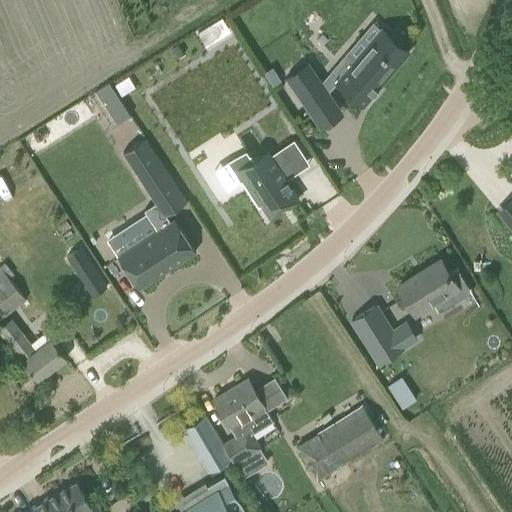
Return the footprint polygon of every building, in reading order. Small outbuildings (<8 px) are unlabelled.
[(324,86),(308,62),(285,78),(307,109),(329,94),(328,92),(335,83),(362,105),(372,93),(373,95),(374,94),(372,92),(375,89),(377,90),(377,89),(376,88),(408,51),(382,29),(356,60),(347,52),(331,70),(334,73),(324,86)] [(272,67),(264,73),(272,86),(281,80),(272,67)] [(421,96),(438,78),(431,71),(414,89),(421,96)] [(127,77),(115,85),(121,95),(134,87),(127,77)] [(109,82),(95,91),(102,101),(103,101),(116,93),(109,82)] [(157,230),(117,256),(138,288),(195,251),(174,219),(170,221),(165,215),(187,201),(145,137),(123,152),(155,202),(144,210),(157,230)] [(247,156),(231,166),(237,175),(254,201),(258,207),(262,204),(270,216),(297,199),(289,186),(292,185),(291,184),(288,186),(285,181),(288,179),(287,178),(285,180),(269,155),(269,156),(266,151),(250,161),(247,156)] [(83,244),(69,253),(95,293),(109,284),(83,244)] [(496,254),(473,264),(482,286),(505,277),(496,254)] [(434,306),(438,313),(472,292),(455,265),(447,270),(440,260),(394,288),(413,319),(434,306)] [(0,319),(30,296),(4,263),(0,266),(0,319)] [(376,304),(351,320),(378,363),(403,348),(376,304)] [(10,318),(0,326),(0,330),(23,360),(22,360),(37,379),(65,357),(51,338),(35,350),(10,318)] [(400,376),(387,384),(394,396),(407,387),(400,376)] [(247,379),(213,399),(223,417),(229,426),(234,435),(222,442),(234,463),(259,448),(249,432),(271,419),(263,405),(258,396),(247,379)] [(296,447),(316,480),(381,439),(360,406),(296,447)] [(185,429),(193,442),(212,430),(204,417),(185,429)] [(245,511),(224,476),(182,500),(188,511),(186,511),(245,511)] [(75,481),(32,507),(34,511),(97,511),(100,511),(89,492),(84,495),(75,481)]
